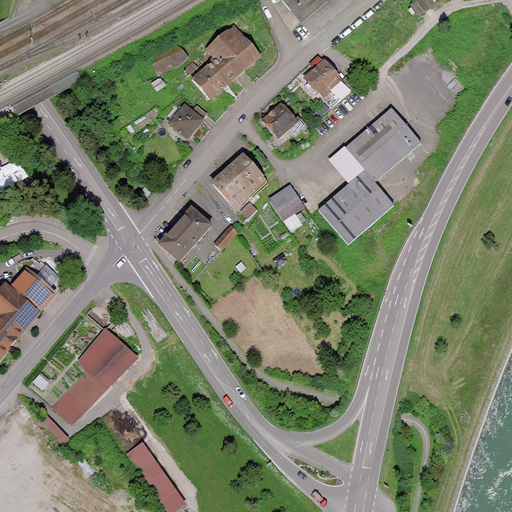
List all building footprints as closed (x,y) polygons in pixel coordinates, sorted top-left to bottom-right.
[(347,0),(289,0),(312,29),(347,0)] [(409,0),(409,1),(419,13),(435,0),(409,0)] [(213,98),(264,56),(236,22),(205,48),(215,60),(195,77),(213,98)] [(181,44),(151,58),(159,76),(189,61),(181,44)] [(340,78),(323,59),(305,76),(322,95),(340,78)] [(360,79),(353,71),(343,80),(350,88),(360,79)] [(277,138),(289,128),(296,121),(282,106),(263,122),(277,138)] [(344,145),(363,168),(374,180),(421,141),(391,106),(344,145)] [(192,114),(185,107),(170,125),(189,141),(209,117),(198,107),(192,114)] [(298,120),(296,121),(289,128),(295,136),(305,127),(298,120)] [(232,207),(245,195),(262,179),(243,158),(213,185),(232,207)] [(393,203),(374,180),(363,168),(317,207),(347,242),(393,203)] [(267,184),(262,179),(245,195),(250,200),(267,184)] [(304,208),(290,189),(271,203),(285,222),(304,208)] [(248,219),(259,213),(254,203),(243,209),(248,219)] [(213,229),(192,209),(160,243),(180,263),(213,229)] [(239,234),(233,226),(216,245),(224,252),(239,234)] [(0,310),(20,328),(53,292),(26,268),(9,286),(5,283),(0,288),(0,310)] [(0,351),(20,328),(0,310),(0,351)] [(136,357),(107,331),(81,361),(88,371),(105,387),(136,357)] [(105,387),(88,371),(52,406),(71,424),(105,387)] [(44,424),(65,446),(71,441),(51,418),(44,424)] [(174,489),(143,445),(128,456),(159,500),(174,489)]
